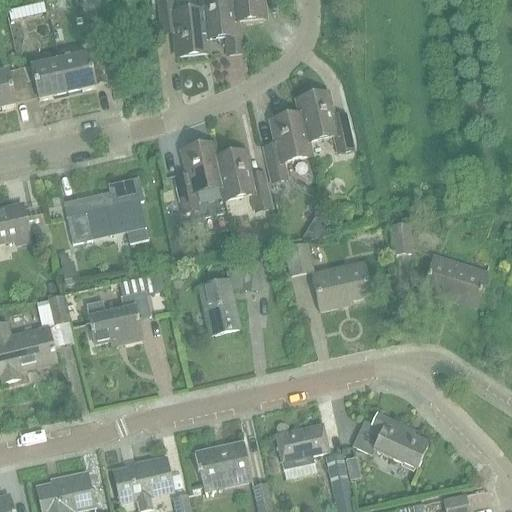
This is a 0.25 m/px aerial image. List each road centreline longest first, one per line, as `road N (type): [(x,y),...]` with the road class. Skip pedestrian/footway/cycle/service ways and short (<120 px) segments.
road 1 (residential): [(0,455),(389,370)]
road 2 (residential): [(0,158),(232,100),(304,50),(309,0)]
road 3 (residential): [(389,370),(511,489)]
road 4 (residential): [(511,399),(441,337),(389,370)]
